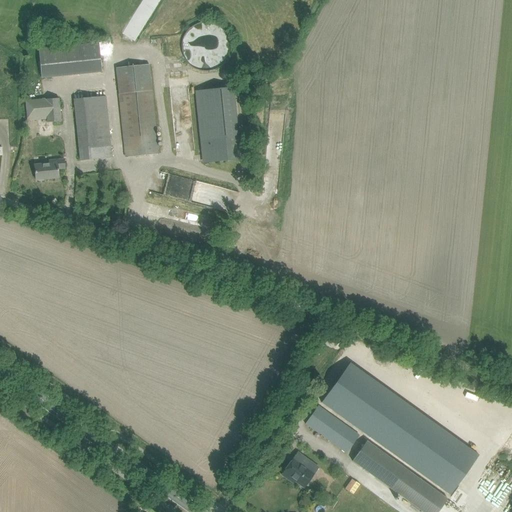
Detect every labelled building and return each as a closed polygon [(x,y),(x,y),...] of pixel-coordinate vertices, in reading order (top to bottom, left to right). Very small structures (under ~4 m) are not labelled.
[(39,49),(42,77),(102,72),(100,43),(39,49)] [(158,154),(152,91),(149,64),(116,68),(126,157),(158,154)] [(197,91),(204,163),(240,159),(232,87),(197,91)] [(74,99),(79,149),(80,161),(111,157),(110,146),(105,96),(74,99)] [(47,119),(47,123),(61,121),(59,98),(45,99),(45,100),(26,101),(26,120),(47,119)] [(36,180),(38,180),(39,181),(44,181),(45,179),(59,178),(58,169),(65,168),(64,159),(53,160),(54,163),(34,165),(36,180)] [(208,202),(211,182),(162,174),(158,194),(208,202)] [(350,363),(321,402),(451,494),(479,455),(350,363)] [(413,374),(415,370),(406,365),(404,369),(413,374)] [(420,370),(413,380),(430,392),(437,383),(420,370)] [(312,417),(306,425),(310,428),(311,428),(336,446),(346,453),(359,436),(350,429),(323,410),(319,407),(312,417)] [(367,441),(358,453),(352,461),(423,511),(438,511),(439,511),(448,499),(367,441)] [(282,475),(293,483),(295,481),(304,487),(314,474),(293,459),(282,475)]
